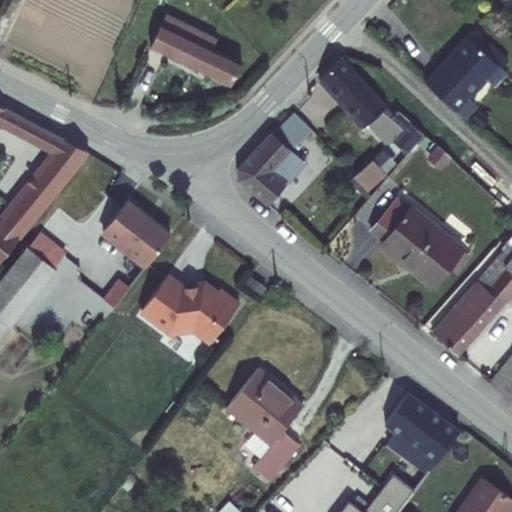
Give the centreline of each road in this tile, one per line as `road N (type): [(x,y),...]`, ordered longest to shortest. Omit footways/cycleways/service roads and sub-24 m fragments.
road 1 (residential): [(511,437),(226,209),(186,153)]
road 2 (tertiary): [(186,153),(246,122),(362,0)]
road 3 (tertiary): [(0,83),(132,147),(186,153)]
